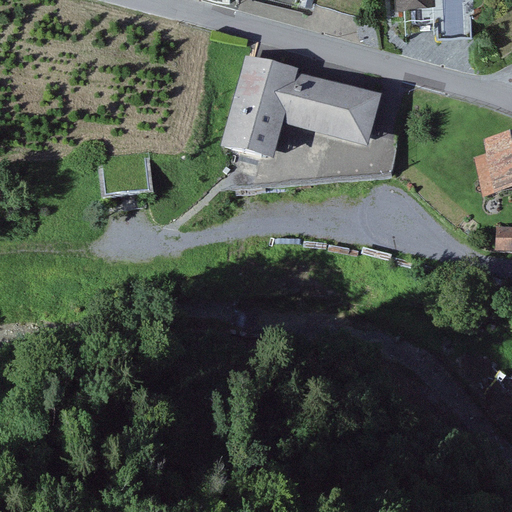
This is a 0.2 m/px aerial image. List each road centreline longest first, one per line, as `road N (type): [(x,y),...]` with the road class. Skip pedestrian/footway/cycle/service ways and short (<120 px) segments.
road 1 (track): [(511,274),(297,232),(231,233),(127,251),(0,249)]
road 2 (residential): [(152,0),(511,95)]
